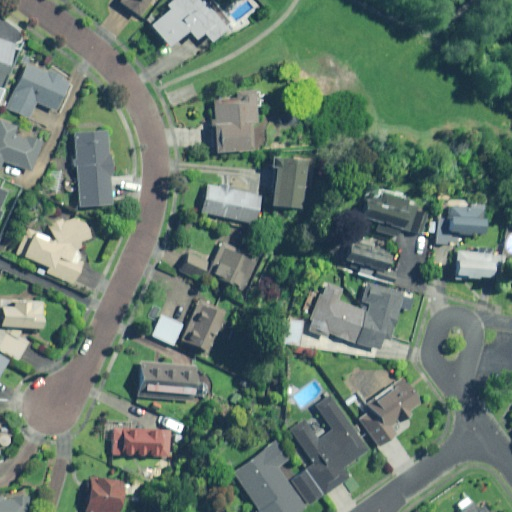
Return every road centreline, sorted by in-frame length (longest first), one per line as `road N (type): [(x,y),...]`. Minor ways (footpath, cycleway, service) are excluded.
road 1 (residential): [(32,0),(109,54),(143,96),(158,149),(148,240),(83,379),(52,409)]
road 2 (residential): [(475,437),(376,511)]
road 3 (residential): [(461,398),(430,351),(438,323),(450,315),(472,323)]
